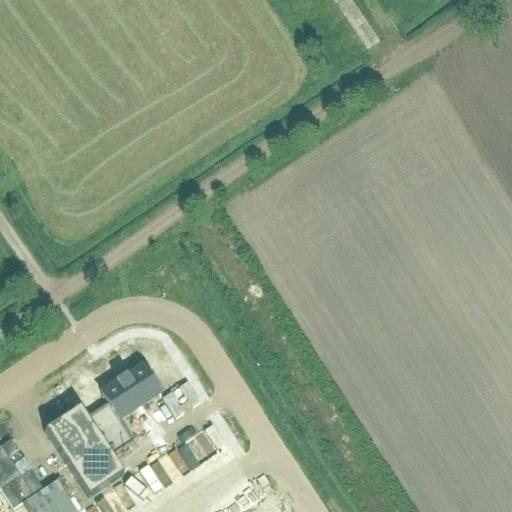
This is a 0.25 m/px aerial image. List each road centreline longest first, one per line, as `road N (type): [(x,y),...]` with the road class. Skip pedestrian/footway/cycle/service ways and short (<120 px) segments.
road 1 (track): [(0,337),(491,0)]
road 2 (unclassified): [(310,511),(195,336),(167,317),(116,318),(0,394)]
